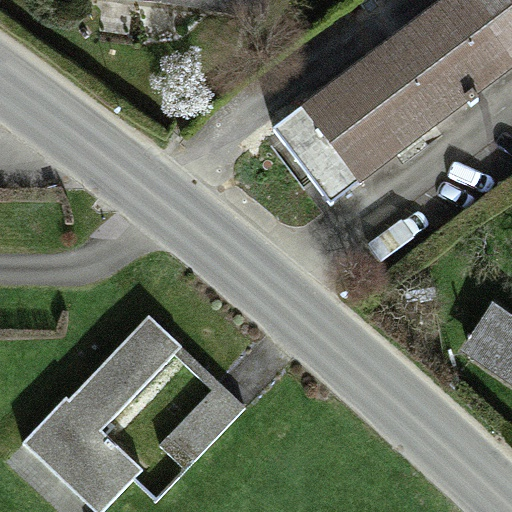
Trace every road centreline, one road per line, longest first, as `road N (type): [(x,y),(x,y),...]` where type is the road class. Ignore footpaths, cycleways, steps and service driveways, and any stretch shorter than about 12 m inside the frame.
road 1 (secondary): [(498,511),(174,215),(0,75)]
road 2 (unknown): [(229,265),(337,235),(393,209),(511,120)]
